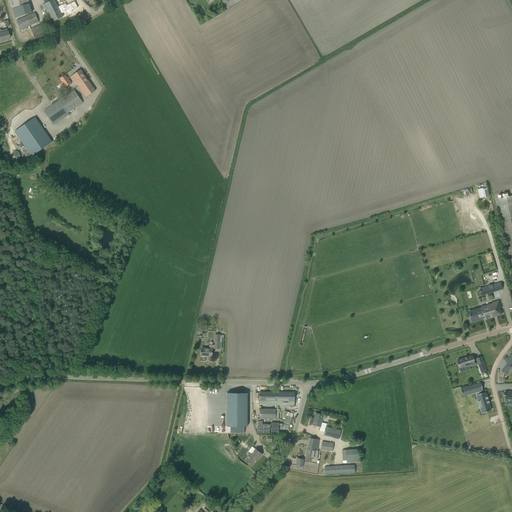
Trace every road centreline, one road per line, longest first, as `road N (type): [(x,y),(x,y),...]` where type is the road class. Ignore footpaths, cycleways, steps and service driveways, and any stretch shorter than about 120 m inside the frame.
road 1 (unclassified): [(0,383),(66,376),(307,382)]
road 2 (unclassified): [(307,382),(511,327)]
road 3 (unclassified): [(237,511),(284,454),(307,382)]
road 4 (unclassified): [(0,56),(118,0)]
